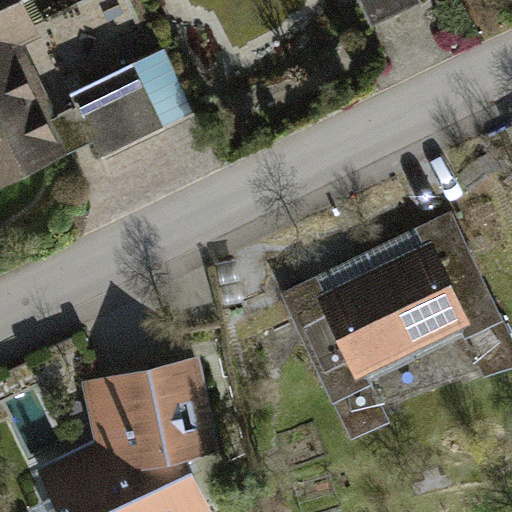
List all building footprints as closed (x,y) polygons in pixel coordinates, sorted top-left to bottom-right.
[(35,46),(13,0),(0,0),(0,189),(68,158),(19,54),(35,46)] [(424,14),(416,0),(355,0),(375,39),(424,14)] [(195,124),(166,60),(70,102),(99,166),(195,124)] [(429,247),(377,271),(412,342),(463,318),(487,370),(511,361),(511,341),(451,215),(420,229),(429,247)] [(362,367),(412,342),(377,271),(327,296),(318,279),(287,294),(356,433),(387,418),(362,367)] [(85,482),(22,506),(25,511),(181,511),(175,499),(204,486),(188,391),(71,412),(85,482)]
